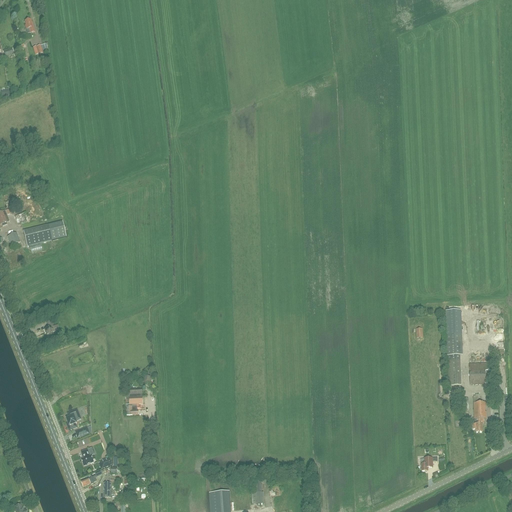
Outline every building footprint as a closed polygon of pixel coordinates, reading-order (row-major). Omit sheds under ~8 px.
[(30,33),(34,32),(31,19),(24,21),(25,26),(24,26),(27,34),(30,33)] [(46,47),(45,44),(41,46),(37,47),(33,48),(35,54),(35,56),(43,53),(41,49),(46,47)] [(13,48),(11,48),(3,51),(5,58),(13,55),(13,53),(14,52),(13,48)] [(6,223),(9,222),(5,211),(0,212),(0,224),(2,224),(2,227),(7,225),(6,223)] [(27,247),(66,237),(62,222),(23,232),(27,247)] [(11,246),(20,243),(16,233),(7,237),(11,246)] [(463,309),(447,310),(449,344),(458,343),(458,335),(464,334),(463,309)] [(49,340),(56,337),(52,327),(53,327),(51,322),(46,324),(48,328),(44,330),(47,336),(48,336),(49,340)] [(470,385),(491,385),(491,363),(470,364),(470,385)] [(130,405),(126,405),(126,407),(126,416),(133,415),(138,415),(138,410),(141,410),(140,406),(139,406),(139,404),(142,404),(142,389),(129,389),(130,405)] [(479,396),(473,396),(474,419),(473,419),(473,425),(472,425),(472,430),(475,430),(476,433),(483,432),(482,422),(483,422),(483,419),(486,419),(486,412),(485,412),(485,408),(486,408),(486,403),(479,403),(479,396)] [(69,431),(77,428),(75,424),(77,423),(76,422),(81,420),(77,410),(68,414),(69,418),(66,419),(69,426),(67,426),(69,431)] [(87,428),(76,432),(78,438),(89,434),(87,428)] [(84,459),(81,460),(84,467),(94,463),(91,456),(90,457),(87,450),(81,452),(83,457),(84,457),(84,459)] [(424,464),(421,464),(421,471),(422,471),(423,472),(424,472),(424,471),(428,471),(428,466),(431,466),(431,462),(437,462),(437,458),(424,459),(420,459),(421,463),(424,463),(424,464)] [(112,465),(109,459),(100,463),(102,469),(112,465)] [(91,478),(81,482),(83,487),(90,484),(91,485),(94,484),(94,483),(97,482),(95,478),(102,475),(102,470),(95,473),(95,474),(90,476),(91,478)] [(109,480),(109,483),(103,483),(103,498),(111,498),(111,494),(115,494),(115,491),(111,491),(111,488),(115,488),(115,486),(117,486),(117,481),(109,480)] [(210,511),(230,511),(230,492),(209,493),(210,511)]
